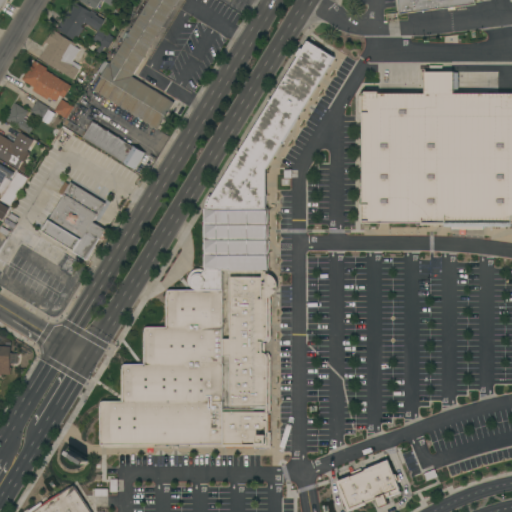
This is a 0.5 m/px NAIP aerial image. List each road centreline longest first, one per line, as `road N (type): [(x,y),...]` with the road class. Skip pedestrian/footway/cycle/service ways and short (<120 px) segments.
road 1 (primary): [(87,358),(310,0)]
road 2 (primary): [(274,0),(64,343)]
road 3 (primary): [(64,343),(0,447)]
